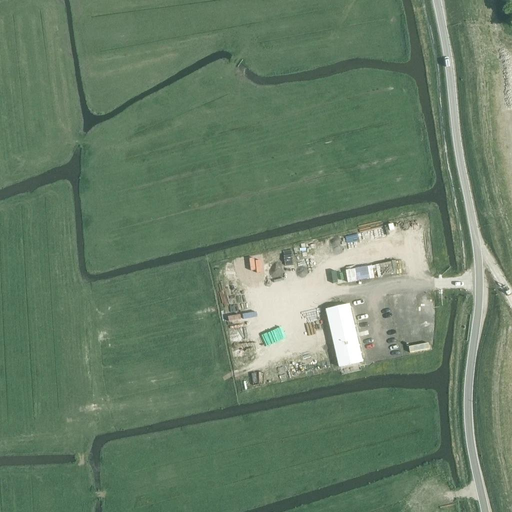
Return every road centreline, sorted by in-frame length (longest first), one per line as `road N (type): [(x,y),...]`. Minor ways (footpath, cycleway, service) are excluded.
road 1 (unclassified): [(485,511),(468,423),(477,257),(436,0)]
road 2 (track): [(236,63),(325,55),(356,0)]
